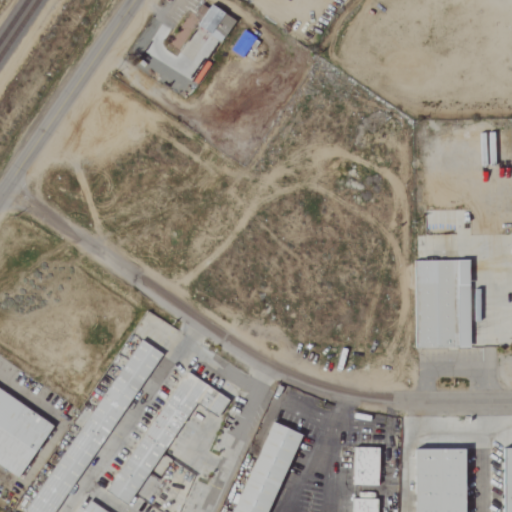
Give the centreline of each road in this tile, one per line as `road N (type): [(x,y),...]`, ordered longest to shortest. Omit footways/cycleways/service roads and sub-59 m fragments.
road 1 (residential): [(3,189),(268,368),(334,390),(404,399),(511,397)]
road 2 (residential): [(0,193),(132,0)]
